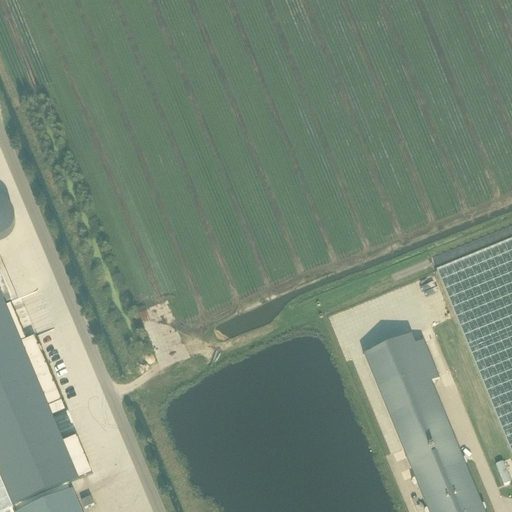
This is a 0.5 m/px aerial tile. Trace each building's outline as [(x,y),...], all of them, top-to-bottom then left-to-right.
[(511,243),(437,274),(511,457),(511,243)] [(5,307),(0,294),(0,478),(13,509),(14,511),(26,511),(73,493),(69,486),(92,476),(77,440),(63,446),(47,408),(62,402),(35,338),(26,341),(11,305),(5,307)] [(365,357),(428,511),(484,511),(412,337),(365,357)] [(83,365),(88,363),(84,353),(79,355),(83,365)] [(503,463),(496,466),(504,486),(511,483),(503,463)] [(0,511),(4,511),(13,509),(0,478),(0,511)] [(80,511),(73,493),(26,511),(80,511)] [(91,507),(95,506),(91,498),(82,502),(85,510),(89,508),(89,510),(92,508),(91,507)]
